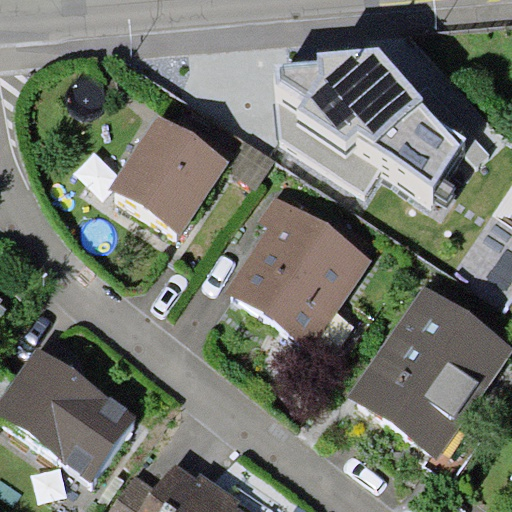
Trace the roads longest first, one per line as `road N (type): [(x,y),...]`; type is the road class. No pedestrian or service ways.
road 1 (residential): [(370,511),(66,279),(6,189),(0,147)]
road 2 (residential): [(169,0),(0,17)]
